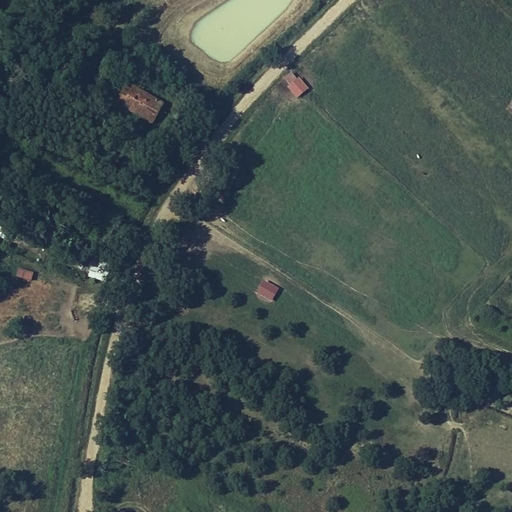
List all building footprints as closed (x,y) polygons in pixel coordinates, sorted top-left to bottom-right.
[(277,79),(287,89),(296,79),(287,70),(277,79)] [(117,113),(148,129),(155,116),(161,119),(164,113),(135,97),(133,102),(126,98),(117,113)] [(155,116),(148,129),(154,133),(161,119),(155,116)] [(14,277),(30,282),(33,273),(17,268),(14,277)] [(92,277),(90,282),(96,285),(98,279),(92,277)] [(96,285),(90,282),(89,286),(103,291),(106,283),(98,279),(96,285)]
